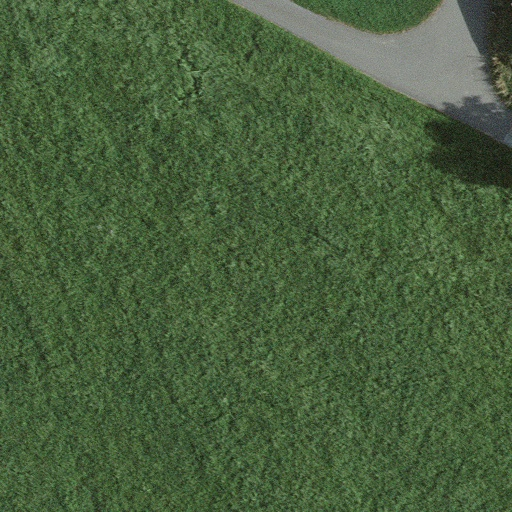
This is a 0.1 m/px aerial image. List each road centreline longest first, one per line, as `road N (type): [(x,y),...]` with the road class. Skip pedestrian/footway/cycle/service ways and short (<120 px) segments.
road 1 (unclassified): [(456,103),(265,0)]
road 2 (track): [(470,0),(456,103),(511,135)]
